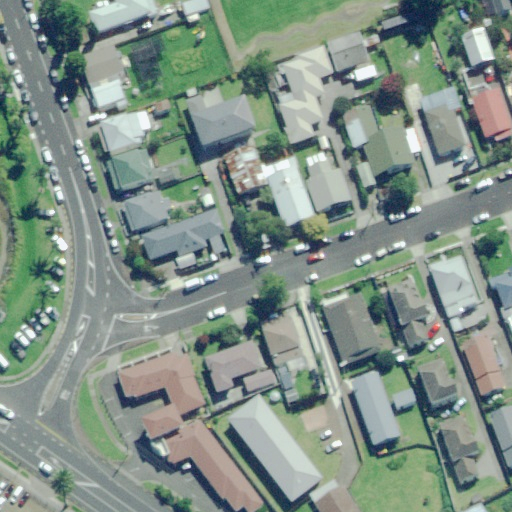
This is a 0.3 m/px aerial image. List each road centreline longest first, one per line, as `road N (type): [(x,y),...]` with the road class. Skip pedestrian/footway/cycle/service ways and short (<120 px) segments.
road 1 (residential): [(89,306),(133,316),(175,310),(511,190)]
road 2 (residential): [(89,306),(82,202),(6,0)]
road 3 (residential): [(23,437),(89,306)]
road 4 (primary): [(130,511),(23,437)]
